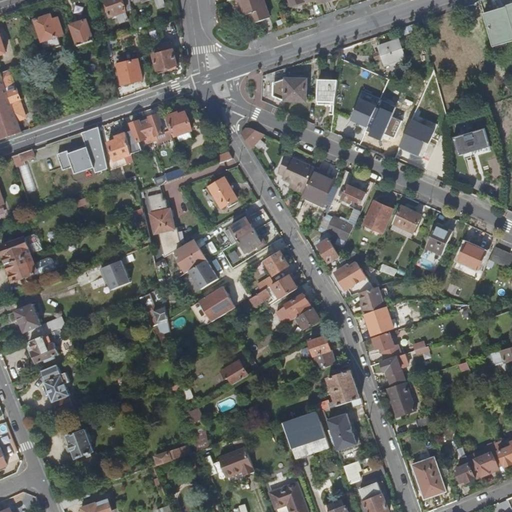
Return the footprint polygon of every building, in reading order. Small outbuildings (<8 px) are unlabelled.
[(106,0),(111,18),(126,12),(133,11),(130,0),(106,0)] [(155,0),(158,10),(162,9),(165,4),(164,0),(155,0)] [(270,18),(263,0),(237,0),(244,16),(251,14),(254,24),(270,18)] [(31,22),(26,10),(19,12),(24,25),(31,22)] [(53,20),(51,15),(36,21),(47,51),(62,46),(59,36),(64,34),(59,18),(53,20)] [(87,20),(72,25),(79,46),(95,41),(87,20)] [(399,39),(379,47),(385,65),(406,58),(399,39)] [(161,53),(154,55),(159,73),(160,74),(169,71),(169,70),(169,68),(177,66),(178,66),(172,42),(159,46),(161,53)] [(138,60),(118,65),(123,85),(143,81),(138,60)] [(10,70),(2,73),(18,121),(25,119),(25,118),(26,118),(26,117),(26,116),(20,100),(22,100),(18,90),(17,90),(10,70)] [(335,101),(335,108),(343,110),(347,99),(350,71),(340,70),(338,80),(335,101)] [(317,101),(335,101),(338,80),(333,80),(333,72),(323,72),(323,80),(318,80),(317,101)] [(18,121),(2,73),(0,73),(0,140),(22,133),(18,121)] [(285,100),(307,101),(307,79),(286,78),(286,79),(284,79),(275,82),(274,96),(284,100),(285,100)] [(352,119),(370,127),(382,98),(364,90),(352,119)] [(168,125),(164,112),(158,114),(158,115),(150,117),(151,120),(146,122),(152,141),(157,139),(156,135),(170,131),(168,125)] [(178,113),(169,116),(171,124),(175,135),(175,136),(178,136),(190,131),(193,130),(186,112),(179,115),(178,113)] [(428,141),(432,142),(438,129),(413,118),(401,146),(421,155),(428,141)] [(152,141),(146,122),(141,123),(140,121),(131,124),(133,131),(127,133),(129,145),(146,139),(147,143),(152,141)] [(96,173),(109,168),(100,127),(82,132),(87,147),(70,153),(69,150),(58,154),(64,170),(73,167),(76,174),(95,167),(96,173)] [(454,136),(459,154),(490,145),(485,127),(454,136)] [(241,133),(251,149),(264,134),(251,128),(246,128),(241,133)] [(351,129),(347,138),(388,157),(392,147),(351,129)] [(170,131),(156,135),(157,139),(159,143),(173,138),(172,136),(170,131)] [(193,138),(190,131),(178,136),(180,142),(193,138)] [(115,160),(132,155),(129,145),(127,133),(117,136),(118,139),(109,142),(115,160)] [(33,149),(20,154),(22,162),(36,157),(33,149)] [(234,159),(230,152),(218,156),(220,163),(234,159)] [(293,188),(304,193),(315,168),(287,155),(279,174),(286,177),(284,180),(291,183),(294,185),(293,188)] [(186,176),(183,169),(164,176),(167,183),(186,176)] [(305,193),(303,197),(324,206),(334,184),(328,182),(330,176),(315,170),(305,193)] [(330,176),(328,182),(334,184),(336,179),(330,176)] [(237,199),(225,178),(210,186),(222,208),(237,199)] [(19,186),(16,185),(13,186),(11,189),(12,192),(15,194),(18,193),(20,190),(19,186)] [(147,190),(153,213),(152,214),(156,234),(160,233),(176,229),(176,228),(171,209),(169,210),(167,200),(164,200),(161,185),(147,190)] [(362,203),(367,193),(348,185),(342,199),(352,203),(353,199),(362,203)] [(383,232),(393,210),(376,202),(366,224),(383,232)] [(422,215),(402,206),(394,223),(414,232),(422,215)] [(327,230),(348,239),(354,225),(334,216),(327,230)] [(232,228),(240,241),(256,231),(248,218),(232,228)] [(454,232),(437,224),(427,248),(428,249),(443,255),(454,232)] [(177,251),(182,248),(178,228),(176,228),(176,229),(160,233),(166,258),(177,251)] [(256,231),(240,241),(247,253),(263,243),(256,231)] [(31,255),(44,250),(39,236),(35,234),(1,247),(7,264),(31,255)] [(329,239),(319,245),(330,263),(340,256),(329,239)] [(191,271),(208,261),(195,240),(182,248),(177,251),(184,261),(180,263),(187,274),(191,271)] [(480,270),(488,252),(467,243),(459,261),(480,270)] [(511,254),(495,248),(490,260),(511,269),(511,254)] [(443,255),(428,249),(424,258),(439,265),(443,255)] [(280,252),(265,261),(266,261),(262,263),(265,268),(269,266),(274,275),(289,266),(280,252)] [(343,253),(339,261),(349,265),(352,257),(343,253)] [(35,263),(31,255),(7,264),(14,281),(37,273),(38,272),(35,263)] [(49,258),(35,263),(38,272),(37,273),(38,276),(53,270),(55,265),(53,260),(49,258)] [(169,265),(165,260),(158,265),(161,270),(169,265)] [(113,290),(131,283),(122,261),(102,269),(105,277),(107,276),(113,290)] [(208,261),(191,271),(202,290),(219,279),(208,261)] [(349,290),(353,296),(360,294),(374,289),(368,279),(362,269),(361,269),(357,263),(351,268),(349,265),(336,273),(347,291),(349,290)] [(382,269),(395,275),(398,269),(384,263),(382,269)] [(298,289),(289,275),(274,284),(262,292),(247,301),(252,308),(268,298),(266,295),(269,294),(275,303),(298,289)] [(258,286),(262,292),(274,284),(270,278),(258,286)] [(200,301),(213,322),(237,308),(224,286),(223,287),(200,301)] [(361,304),(365,315),(383,309),(386,307),(379,288),(374,289),(360,294),(363,304),(361,304)] [(154,311),(153,311),(152,306),(155,305),(151,294),(140,298),(147,314),(152,327),(169,321),(165,306),(154,311)] [(297,318),(313,308),(304,294),(286,305),(295,319),(297,318)] [(26,333),(30,342),(31,341),(61,330),(67,327),(63,316),(42,325),(34,304),(16,311),(25,333),(26,333)] [(295,319),(286,305),(276,311),(285,325),(295,319)] [(313,308),(297,318),(304,330),(320,320),(313,308)] [(383,309),(365,315),(373,339),(389,334),(383,319),(386,318),(383,309)] [(61,330),(31,341),(35,350),(33,351),(36,360),(37,363),(59,354),(55,343),(56,342),(57,344),(62,339),(60,338),(63,335),(61,330)] [(373,339),(377,349),(381,348),(382,351),(395,347),(390,333),(389,334),(373,339)] [(320,371),(336,364),(331,351),(332,351),(327,337),(310,343),(311,347),(307,349),(309,356),(314,354),(320,371)] [(30,342),(26,344),(33,362),(36,360),(33,351),(35,350),(31,341),(30,342)] [(395,347),(382,351),(385,361),(402,356),(399,345),(395,347)] [(511,346),(492,353),(494,360),(498,370),(507,367),(505,362),(511,359),(511,346)] [(492,353),(486,355),(488,362),(494,360),(492,353)] [(385,361),(382,363),(385,372),(387,371),(393,387),(406,382),(401,367),(409,365),(406,354),(402,356),(385,361)] [(230,378),(234,385),(249,375),(241,361),(237,363),(236,361),(231,364),(232,366),(223,372),(227,379),(230,378)] [(470,368),(468,361),(459,364),(462,371),(470,368)] [(58,365),(43,371),(48,382),(46,382),(54,402),(56,401),(60,412),(66,411),(74,409),(69,396),(71,396),(62,376),(58,365)] [(352,401),(360,398),(351,371),(329,379),(334,395),(332,396),(333,399),(335,398),(336,401),(329,403),(331,408),(352,401)] [(393,387),(388,388),(398,417),(416,411),(406,382),(393,387)] [(183,388),(186,401),(193,398),(187,385),(183,387),(183,388)] [(363,403),(361,398),(360,398),(352,401),(354,406),(363,403)] [(83,415),(81,407),(74,409),(66,411),(67,419),(83,415)] [(198,409),(190,413),(195,423),(203,419),(198,409)] [(324,410),(284,424),(297,460),(330,448),(321,421),(327,419),(324,410)] [(329,420),(340,454),(359,448),(354,432),(348,413),(329,420)] [(416,422),(419,429),(431,424),(429,417),(416,422)] [(6,423),(1,424),(5,434),(10,432),(6,423)] [(209,449),(204,426),(192,431),(197,453),(209,449)] [(67,437),(75,459),(91,453),(92,454),(93,454),(93,452),(95,452),(86,429),(67,437)] [(356,431),(354,432),(359,448),(340,454),(341,457),(363,450),(356,431)] [(505,465),(505,466),(511,464),(511,438),(511,439),(511,441),(511,442),(505,445),(502,438),(496,440),(497,443),(505,465)] [(469,457),(477,479),(492,474),(491,471),(500,467),(505,465),(497,443),(489,446),(490,449),(469,457)] [(157,456),(159,465),(192,454),(189,445),(157,456)] [(0,447),(0,468),(8,465),(1,447),(0,447)] [(468,483),(477,479),(469,457),(465,447),(459,449),(465,466),(459,468),(460,471),(458,472),(462,482),(467,480),(468,483)] [(255,470),(247,448),(220,458),(228,478),(243,472),(244,474),(255,470)] [(413,465),(425,499),(447,491),(435,457),(413,465)] [(344,467),(350,484),(360,480),(358,472),(361,471),(358,462),(344,467)] [(243,472),(228,478),(230,484),(257,474),(255,470),(244,474),(243,472)] [(58,483),(63,496),(70,493),(65,480),(58,483)] [(309,511),(299,483),(272,493),(277,508),(289,504),(291,511),(309,511)] [(361,490),(365,502),(369,511),(388,511),(391,511),(384,495),(382,490),(379,483),(361,490)] [(88,489),(59,499),(63,509),(77,504),(79,500),(91,496),(88,489)] [(109,511),(105,500),(82,508),(83,511),(109,511)] [(348,511),(348,509),(349,509),(348,508),(347,508),(347,507),(345,507),(342,500),(326,506),(328,511),(348,511)]
